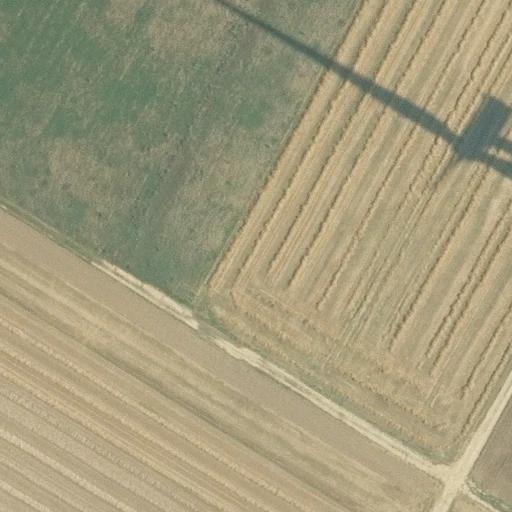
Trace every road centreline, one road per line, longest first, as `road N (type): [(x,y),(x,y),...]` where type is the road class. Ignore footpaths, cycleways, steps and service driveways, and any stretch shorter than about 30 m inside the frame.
road 1 (track): [(0,205),(141,293)]
road 2 (track): [(511,386),(441,511)]
